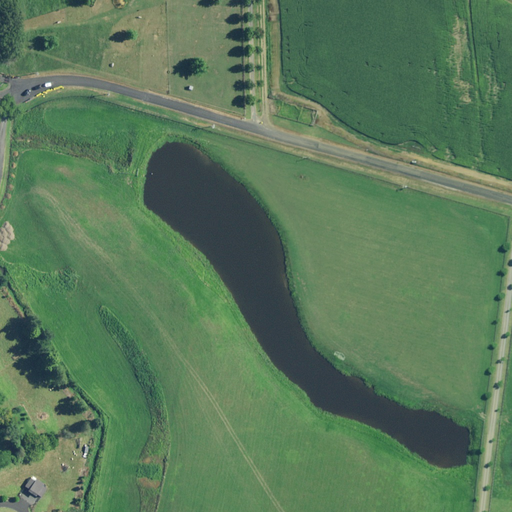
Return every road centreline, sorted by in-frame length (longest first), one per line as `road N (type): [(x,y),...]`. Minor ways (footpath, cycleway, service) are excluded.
road 1 (unclassified): [(0,135),(7,104),(29,84),(84,79),(511,202)]
road 2 (track): [(482,511),(511,279)]
road 3 (track): [(260,130),(260,0)]
